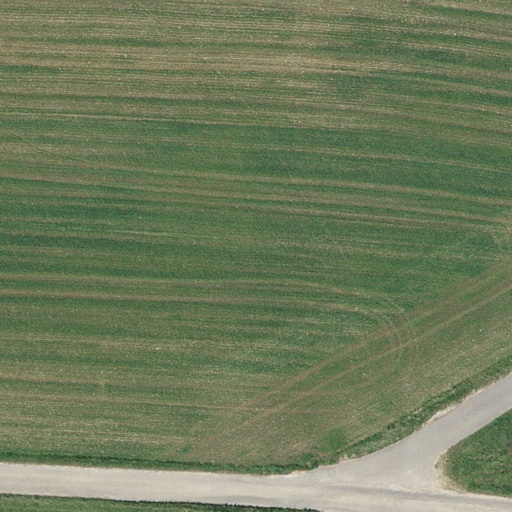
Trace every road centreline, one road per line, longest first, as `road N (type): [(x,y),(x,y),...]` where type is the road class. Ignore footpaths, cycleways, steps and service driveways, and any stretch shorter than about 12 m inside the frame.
road 1 (unclassified): [(0,476),(359,488)]
road 2 (unclassified): [(359,488),(511,388)]
road 3 (unclassified): [(359,488),(511,508)]
